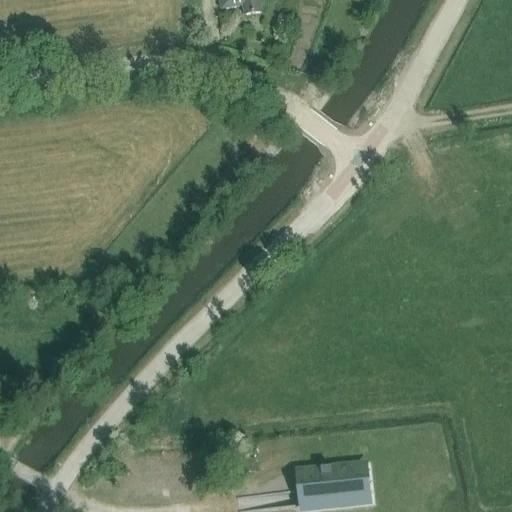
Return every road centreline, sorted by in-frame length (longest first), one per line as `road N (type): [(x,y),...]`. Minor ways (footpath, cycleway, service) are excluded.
road 1 (tertiary): [(43,511),(129,398),(331,201),(362,155)]
road 2 (unclassified): [(0,64),(163,49),(228,66),(297,108)]
road 3 (tertiary): [(362,155),(450,0)]
